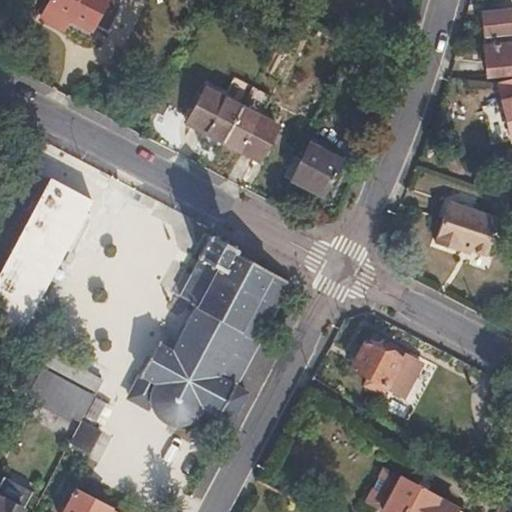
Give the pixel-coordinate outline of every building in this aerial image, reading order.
[(120,5),(109,0),(42,0),(42,2),(47,4),(42,15),(64,27),(70,15),(90,25),(92,20),(108,29),(110,24),(113,25),(120,11),(117,10),(120,5)] [(511,8),(482,12),(484,37),(511,34),(511,8)] [(511,72),(511,34),(484,37),(482,37),(486,76),(511,72)] [(511,138),(511,80),(498,84),(511,138)] [(222,141),(241,105),(205,86),(186,121),(222,141)] [(259,160),(277,125),(241,105),(222,141),(259,160)] [(324,150),(328,144),(314,136),(311,143),(324,150)] [(326,196),(343,160),(324,150),(311,143),(292,179),(326,196)] [(0,314),(20,326),(78,218),(91,195),(47,171),(29,204),(7,244),(0,256),(0,314)] [(482,255),(495,222),(445,203),(432,237),(434,238),(431,243),(452,250),(454,245),(482,255)] [(184,294),(198,301),(196,306),(199,308),(189,327),(186,326),(184,330),(186,331),(176,352),(157,342),(141,373),(143,374),(131,397),(149,406),(159,386),(156,396),(157,400),(158,405),(160,410),(163,414),(166,417),(170,419),(174,421),(178,422),(181,422),(186,422),(190,421),(194,420),(199,417),(202,414),(204,411),(206,409),(223,416),(233,421),(250,390),(239,384),(283,303),(295,280),(236,249),(237,245),(213,234),(201,257),(203,258),(184,294)] [(386,383),(401,354),(366,336),(351,365),(368,374),(364,381),(382,392),(386,383)] [(405,393),(423,357),(405,347),(401,354),(386,383),(405,393)] [(56,373),(62,360),(49,353),(42,365),(56,373)] [(29,389),(41,365),(26,357),(13,381),(29,389)] [(101,380),(62,360),(56,373),(86,388),(94,393),(101,380)] [(71,417),(86,388),(56,373),(42,365),(41,365),(29,389),(26,393),(71,417)] [(88,452),(99,430),(80,420),(69,442),(88,452)] [(465,511),(384,468),(366,501),(387,511),(465,511)] [(264,487),(267,482),(258,477),(256,483),(264,487)] [(0,511),(20,511),(26,502),(0,488),(0,511)] [(121,511),(77,489),(64,511),(121,511)] [(511,511),(511,493),(510,492),(499,511),(511,511)]
